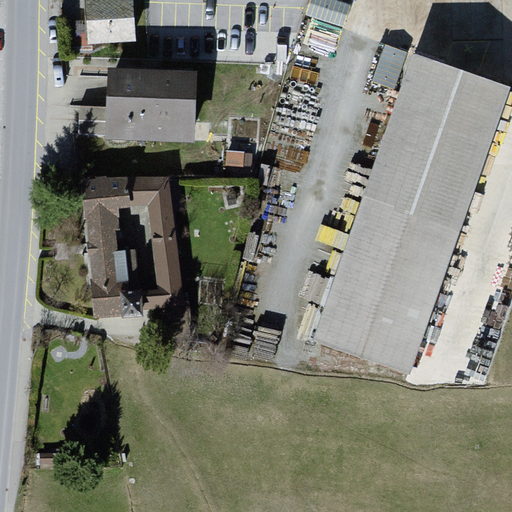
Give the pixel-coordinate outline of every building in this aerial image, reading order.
[(348,0),(312,0),(308,13),(344,25),(351,1),(348,0)] [(123,2),(83,6),(88,49),(127,45),(123,2)] [(507,95),(408,60),(305,348),(404,383),(507,95)] [(183,81),(102,79),(101,142),(182,144),(183,81)] [(166,172),(85,179),(96,307),(177,300),(166,172)]
